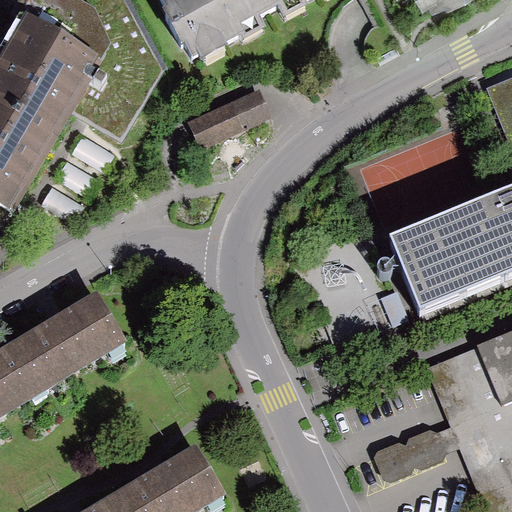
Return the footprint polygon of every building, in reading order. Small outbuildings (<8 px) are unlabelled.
[(124,0),(42,0),(29,23),(108,69),(75,125),(123,155),(165,76),(124,0)] [(154,0),(191,74),(343,0),(154,0)] [(29,23),(0,72),(0,217),(15,227),(75,125),(108,69),(29,23)] [(511,189),(387,239),(418,316),(511,278),(511,76),(489,86),(511,144),(511,189)] [(261,97),(186,130),(199,159),(274,125),(261,97)] [(0,420),(129,343),(100,296),(0,355),(0,420)] [(511,511),(511,332),(443,362),(495,490),(479,497),(485,511),(511,511)] [(375,458),(384,480),(391,483),(410,475),(413,468),(420,470),(444,461),(445,455),(459,450),(479,497),(495,490),(443,362),(428,368),(452,428),(437,433),(431,430),(409,439),(406,446),(398,443),(378,451),(375,458)] [(192,446),(77,511),(203,511),(224,501),(192,446)]
